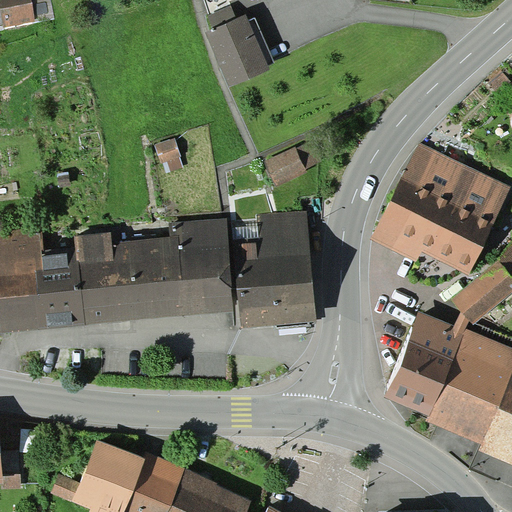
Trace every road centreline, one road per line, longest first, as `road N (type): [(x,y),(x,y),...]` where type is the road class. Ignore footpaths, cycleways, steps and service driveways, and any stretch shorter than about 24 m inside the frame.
road 1 (tertiary): [(329,416),(345,234),(364,176),(429,92),(511,17)]
road 2 (tertiary): [(0,393),(147,412),(329,416)]
road 3 (tertiary): [(329,416),(417,455),(483,511)]
